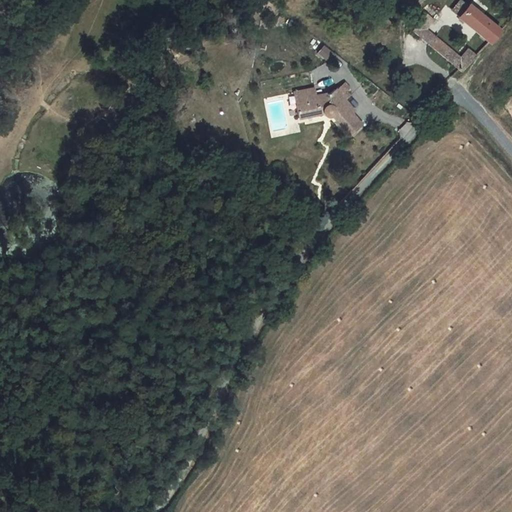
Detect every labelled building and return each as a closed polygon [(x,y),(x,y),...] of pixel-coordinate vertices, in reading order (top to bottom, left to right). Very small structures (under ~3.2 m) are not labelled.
[(459,1),(452,9),(459,15),(466,6),(459,1)] [(459,15),(457,16),(490,43),(500,31),(467,5),(466,6),(459,15)] [(426,13),(418,22),(425,29),(433,19),(426,13)] [(425,29),(418,22),(411,30),(428,44),(435,36),(425,29)] [(460,58),(435,36),(428,44),(462,72),(476,56),(467,49),(460,58)] [(324,45),(317,53),(329,63),(336,54),(324,45)] [(340,86),(345,91),(349,88),(344,82),(340,86)] [(314,88),(302,91),(305,103),(297,105),(295,105),(298,118),(322,113),(322,114),(323,116),(324,116),(326,117),(327,118),(328,118),(329,118),(330,117),(331,117),(332,116),(350,136),(362,125),(351,113),(354,111),(344,100),(340,96),(345,91),(340,86),(335,90),(334,89),(329,94),(315,96),(314,88)] [(294,92),(297,105),(305,103),(302,91),(294,92)] [(345,91),(340,96),(344,100),(349,95),(345,91)]
